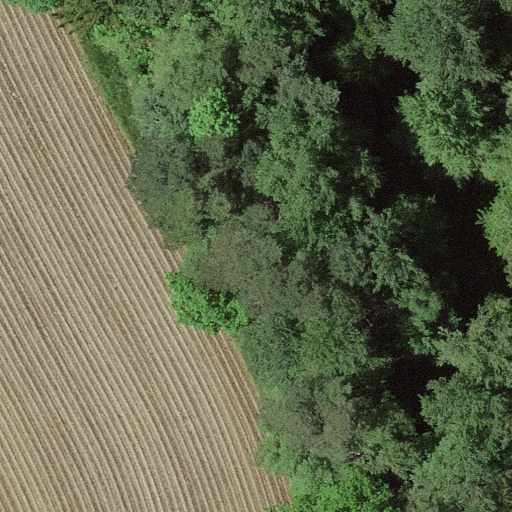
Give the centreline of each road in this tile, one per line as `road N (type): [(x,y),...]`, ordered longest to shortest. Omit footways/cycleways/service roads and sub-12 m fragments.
road 1 (track): [(434,0),(511,328)]
road 2 (track): [(511,359),(499,511)]
